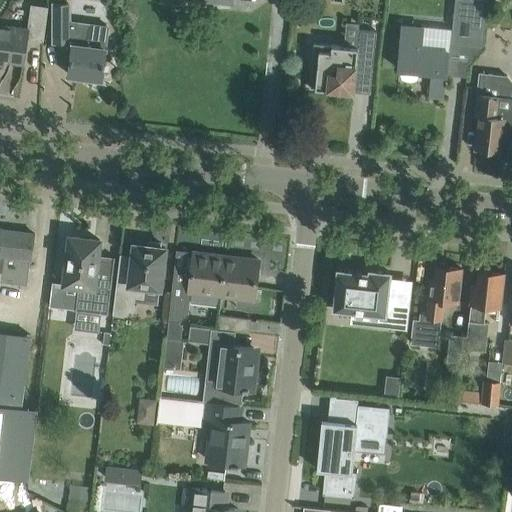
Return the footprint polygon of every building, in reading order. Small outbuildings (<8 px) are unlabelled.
[(457,0),(453,44),(483,47),(487,0),(457,0)] [(54,4),(54,42),(69,42),(69,39),(73,39),(71,55),(69,74),(102,79),(105,59),(106,48),(109,25),(69,20),(69,4),(54,4)] [(44,42),(48,7),(31,5),(28,28),(0,24),(0,62),(3,63),(4,57),(11,57),(10,59),(24,61),(27,40),(44,42)] [(445,78),(448,50),(451,27),(424,24),(424,31),(403,29),(401,50),(399,70),(432,73),(429,97),(444,98),(445,78)] [(314,60),(312,60),(310,87),(354,92),(356,71),(373,73),(377,31),(359,29),(357,47),(331,45),(331,46),(314,60)] [(511,81),(508,76),(480,73),(479,73),(478,95),(476,115),(480,115),(476,149),(501,151),(503,135),(508,136),(509,129),(511,129),(511,81)] [(0,269),(2,270),(0,282),(27,285),(30,260),(32,260),(35,235),(2,231),(2,228),(0,227),(0,269)] [(52,282),(49,307),(63,299),(64,289),(78,290),(75,310),(108,314),(115,260),(98,258),(100,240),(70,236),(64,284),(52,282)] [(144,298),(145,286),(160,288),(165,248),(161,248),(161,243),(148,242),(148,246),(134,244),(130,278),(117,277),(113,313),(127,314),(127,310),(133,310),(135,297),(144,298)] [(169,320),(167,339),(181,340),(183,327),(179,322),(187,314),(191,291),(222,295),(223,288),(226,256),(209,253),(208,257),(196,256),(197,252),(194,252),(192,268),(175,266),(172,286),(170,314),(169,320)] [(223,288),(222,295),(238,297),(254,299),(259,260),(226,256),(226,263),(223,288)] [(413,319),(412,331),(424,333),(440,334),(443,313),(444,301),(458,302),(458,303),(460,289),(462,269),(436,266),(435,279),(430,279),(428,298),(422,297),(420,319),(413,319)] [(380,325),(408,328),(411,299),(387,297),(389,275),(390,275),(390,272),(387,272),(373,271),(373,270),(370,270),(370,273),(371,273),(370,274),(338,270),(338,272),(339,272),(335,306),(334,308),(337,308),(381,313),(380,325)] [(501,308),(502,294),(505,274),(479,271),(477,285),(473,284),(470,304),(466,336),(465,348),(485,351),(489,322),(484,322),(485,306),(489,306),(501,308)] [(250,333),(252,318),(220,314),(218,329),(221,329),(250,333)] [(221,329),(218,329),(191,325),(189,340),(218,344),(221,329)] [(0,330),(0,476),(30,480),(38,410),(23,408),(32,334),(0,330)] [(465,348),(466,336),(450,334),(447,360),(460,362),(462,348),(465,348)] [(167,339),(165,350),(183,352),(184,341),(181,340),(167,339)] [(511,339),(505,339),(502,363),(511,364),(511,339)] [(204,382),(202,400),(215,402),(242,405),(243,389),(249,390),(249,388),(253,388),(255,369),(251,369),(254,348),(234,346),(222,344),(217,383),(204,382)] [(398,395),(400,378),(387,376),(385,393),(398,395)] [(459,401),(499,405),(501,382),(483,381),(483,392),(460,389),(459,401)] [(159,396),(156,421),(203,427),(203,423),(211,424),(207,460),(232,463),(232,464),(239,465),(239,463),(244,464),(247,444),(244,444),(247,424),(249,424),(249,422),(233,420),(235,405),(215,402),(159,396)] [(321,438),(317,470),(325,471),(323,494),(355,497),(357,472),(353,471),(354,450),(356,434),(387,437),(390,407),(359,405),(357,424),(329,421),(323,420),(321,438)] [(438,426),(437,481),(463,481),(464,427),(438,426)] [(106,466),(105,479),(140,484),(142,470),(106,466)] [(106,511),(142,511),(145,484),(108,480),(105,511),(106,511)] [(71,484),(69,503),(90,505),(92,487),(71,484)] [(190,488),(187,511),(238,511),(239,510),(224,508),(225,492),(206,490),(190,488)] [(45,511),(43,502),(30,505),(31,511),(45,511)]
